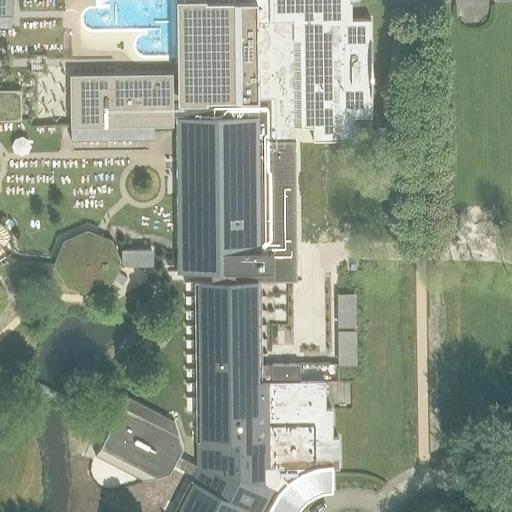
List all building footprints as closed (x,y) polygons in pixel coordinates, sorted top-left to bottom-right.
[(0,0),(0,15),(12,16),(12,0),(0,0)] [(70,79),(70,128),(155,128),(172,128),(172,123),(176,123),(177,251),(177,273),(211,273),(233,273),(272,272),(272,244),(271,142),(294,141),(294,128),(312,128),(312,141),(352,141),(352,118),(371,118),(370,20),(360,20),(351,20),(350,0),(209,0),(210,2),(205,2),(205,0),(184,1),(185,90),(172,90),(172,78),(81,79),(70,79)] [(0,120),(20,121),(20,91),(0,91),(0,120)] [(233,273),(234,281),(255,281),(296,280),(295,244),(294,141),(271,142),(272,244),(272,272),(233,273)] [(21,166),(3,185),(24,204),(41,185),(21,166)] [(82,194),(89,177),(72,169),(64,186),(82,194)] [(82,198),(64,204),(71,222),(89,216),(82,198)] [(87,294),(110,284),(122,266),(122,262),(112,241),(87,230),(63,241),(53,265),(67,285),(87,294)] [(153,249),(121,250),(122,262),(122,266),(153,265),(153,249)] [(196,479),(179,511),(290,511),(295,505),(302,498),(310,492),(320,488),(331,487),(335,469),(338,469),(338,438),(331,438),(331,410),(324,410),(324,382),(299,382),(299,365),(271,365),(272,382),(256,382),(255,281),(234,281),(233,273),(211,273),(211,281),(199,281),(201,469),(194,465),(183,459),(188,450),(180,445),(184,437),(174,431),(178,425),(129,398),(115,422),(113,425),(111,429),(95,457),(145,485),(156,464),(175,475),(179,469),(196,479)] [(338,294),(338,327),(355,327),(355,294),(338,294)] [(338,364),(338,365),(356,365),(356,331),(338,331),(338,364)]
